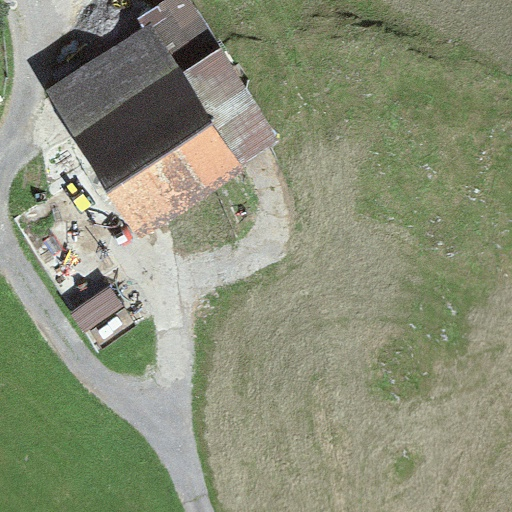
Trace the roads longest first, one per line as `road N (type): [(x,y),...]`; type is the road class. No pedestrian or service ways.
road 1 (track): [(0,224),(47,318),(77,353),(156,413),(198,511)]
road 2 (track): [(17,0),(28,60),(0,157)]
